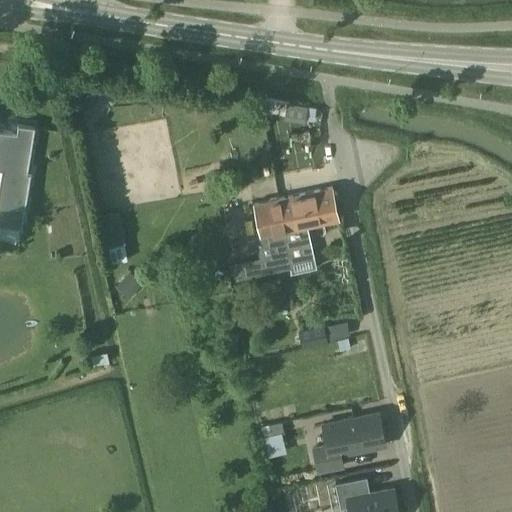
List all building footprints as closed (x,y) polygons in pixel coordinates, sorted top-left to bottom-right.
[(91,80),(82,106),(104,114),(114,88),(91,80)] [(285,115),(305,119),(307,106),(287,103),(285,115)] [(35,126),(19,123),(17,131),(0,128),(0,166),(2,167),(0,180),(0,224),(22,228),(30,171),(32,172),(32,168),(28,168),(35,126)] [(278,245),(283,268),(290,267),(289,262),(314,257),(310,238),(305,238),(303,226),(339,219),(332,187),(280,198),(288,235),(278,245)] [(288,235),(280,198),(253,203),(262,247),(258,248),(263,272),(283,268),(278,245),(288,235)] [(105,243),(122,239),(115,209),(98,213),(105,243)] [(140,280),(128,268),(114,283),(126,295),(140,280)] [(324,325),(299,331),(303,347),(328,342),(324,325)] [(106,350),(87,355),(89,365),(109,361),(106,350)] [(379,412),(321,424),(325,443),(312,445),(318,473),(344,467),(341,453),(385,444),(379,412)] [(280,430),(283,430),(280,419),(259,424),(262,435),(280,430)] [(367,475),(335,481),(340,507),(349,505),(350,511),(398,511),(394,486),(370,491),(367,475)]
